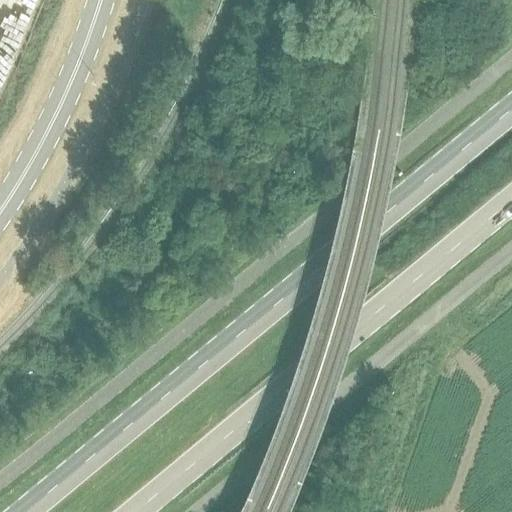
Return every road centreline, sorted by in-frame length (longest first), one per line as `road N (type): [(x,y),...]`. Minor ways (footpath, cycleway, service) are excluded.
road 1 (primary): [(511,108),(22,511)]
road 2 (primary): [(142,511),(511,203)]
road 3 (unclassified): [(193,511),(511,247)]
road 4 (tertiary): [(0,216),(60,109),(100,0)]
